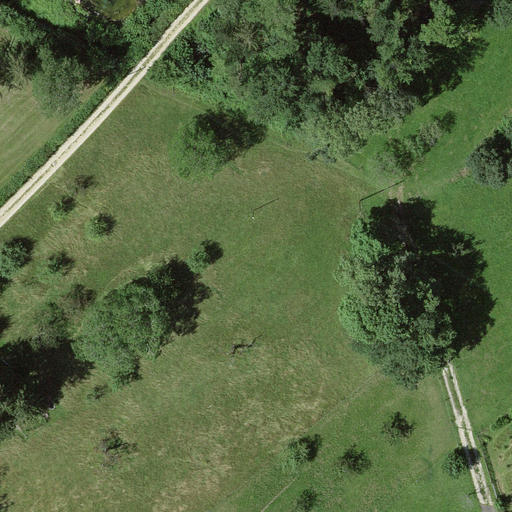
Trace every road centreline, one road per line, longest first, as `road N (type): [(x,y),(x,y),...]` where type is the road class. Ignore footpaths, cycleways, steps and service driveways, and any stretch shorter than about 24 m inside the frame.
road 1 (track): [(490,511),(399,215),(354,170),(135,76)]
road 2 (track): [(0,217),(201,0)]
